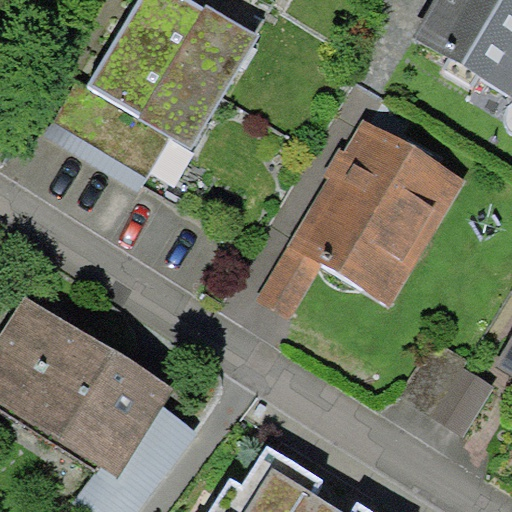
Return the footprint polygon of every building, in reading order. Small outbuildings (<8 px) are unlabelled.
[(101,7),(89,0),(80,0),(74,12),(92,23),(101,7)] [(190,0),(137,0),(117,34),(221,96),(258,34),(206,3),(204,8),(190,0)] [(511,0),(433,0),(405,47),(508,109),(511,101),(511,0)] [(221,96),(117,34),(88,84),(140,114),(138,119),(169,137),(189,149),(221,96)] [(88,84),(76,77),(47,126),(143,182),(169,137),(138,119),(140,114),(88,84)] [(461,187),(360,127),(253,307),(286,327),(317,276),(384,315),(461,187)] [(163,396),(17,306),(0,334),(0,421),(86,474),(63,511),(144,511),(191,437),(153,413),(163,396)] [(511,333),(491,369),(511,381),(511,333)] [(489,386),(424,348),(393,401),(458,439),(489,386)] [(325,482),(267,444),(241,484),(231,477),(207,511),(374,511),(355,499),(346,511),(335,511),(314,498),(325,482)]
